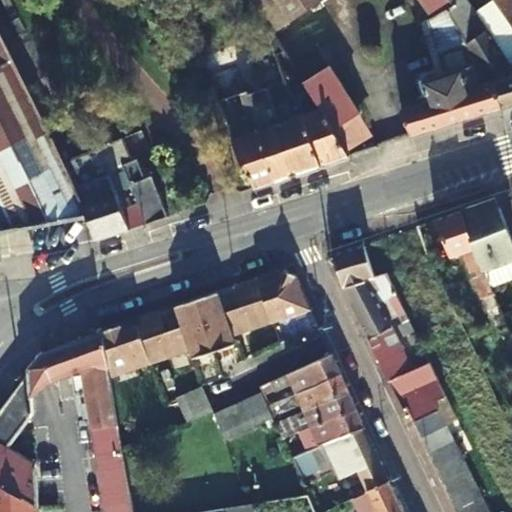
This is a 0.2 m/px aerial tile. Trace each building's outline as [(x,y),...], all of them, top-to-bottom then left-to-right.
[(261,0),(277,25),(318,0),(261,0)] [(449,0),(422,0),(435,18),(430,21),(445,72),(422,80),(428,102),(399,110),(410,136),(502,108),(501,105),(494,82),(491,82),(448,9),(453,5),(449,0)] [(511,63),(510,65),(471,3),(468,0),(449,0),(453,5),(448,9),(491,82),(494,82),(501,105),(502,108),(511,104),(511,63)] [(511,1),(511,0),(494,0),(511,26),(511,1)] [(0,232),(87,216),(83,204),(76,188),(62,160),(0,34),(0,232)] [(318,47),(292,62),(304,82),(329,66),(318,47)] [(310,91),(333,129),(359,113),(329,66),(304,82),(310,91)] [(244,104),(250,117),(255,130),(259,129),(276,177),(278,179),(321,164),(321,162),(304,113),(299,114),(293,97),(287,80),(240,95),(244,104)] [(321,162),(321,164),(349,155),(347,153),(344,148),(333,129),(310,91),(293,97),(299,114),(304,113),(321,162)] [(221,102),(219,103),(223,113),(244,104),(240,95),(221,102)] [(371,132),(359,113),(333,129),(344,148),(371,132)] [(255,130),(250,117),(228,125),(253,184),(254,187),(278,179),(276,177),(259,129),(255,130)] [(62,160),(76,188),(122,174),(107,142),(62,160)] [(124,165),(127,173),(145,225),(166,218),(151,173),(146,175),(139,160),(124,165)] [(122,174),(76,188),(83,204),(87,216),(94,238),(128,228),(129,231),(145,225),(127,173),(122,174)] [(489,200),(461,210),(462,212),(470,234),(469,235),(483,270),(511,258),(511,236),(500,207),(493,210),(489,200)] [(461,210),(436,218),(450,255),(463,251),(493,326),(503,322),(483,270),(469,235),(470,234),(462,212),(461,210)] [(385,273),(400,302),(414,297),(409,286),(404,268),(430,259),(419,227),(418,224),(362,242),(363,245),(373,277),(385,273)] [(443,392),(415,332),(402,338),(416,367),(412,368),(388,318),(404,310),(400,302),(385,273),(373,277),(363,245),(362,242),(330,254),(343,288),(401,407),(406,405),(456,511),(488,511),(434,396),(443,392)] [(221,311),(215,292),(195,300),(172,307),(179,325),(163,331),(157,313),(132,321),(134,328),(121,333),(118,326),(100,333),(101,335),(108,379),(148,365),(188,352),(191,359),(213,352),(232,345),(229,337),(272,323),(311,309),(295,275),(281,269),(269,274),(271,281),(258,286),(255,278),(231,287),(238,304),(221,311)] [(271,281),(269,274),(255,278),(258,286),(271,281)] [(470,341),(440,280),(430,285),(448,323),(439,327),(449,350),(470,341)] [(134,328),(132,321),(118,326),(121,333),(134,328)] [(101,335),(100,333),(40,353),(26,368),(27,373),(0,409),(0,484),(35,506),(35,507),(40,507),(37,465),(8,448),(31,413),(31,397),(56,380),(69,375),(74,395),(83,394),(110,389),(108,379),(101,335)] [(328,354),(286,373),(290,383),(270,392),(266,383),(259,386),(262,394),(267,404),(270,403),(276,401),(294,393),(337,375),(340,374),(330,353),(328,354)] [(337,375),(294,393),(302,411),(345,393),(348,391),(340,374),(337,375)] [(110,389),(83,394),(89,429),(116,425),(110,389)] [(175,401),(185,422),(211,411),(201,389),(175,401)] [(345,393),(302,411),(309,428),(334,417),(353,410),(356,408),(348,391),(345,393)] [(267,404),(262,394),(213,416),(224,440),(273,420),(267,404)] [(267,404),(273,420),(274,422),(277,421),(284,418),(276,401),(270,403),(267,404)] [(316,445),(326,441),(361,428),(364,427),(356,408),(353,410),(334,417),(309,428),(316,445)] [(274,422),(282,439),(284,438),(291,435),(284,418),(277,421),(274,422)] [(131,511),(128,491),(116,425),(89,429),(101,496),(103,511),(131,511)] [(361,428),(326,441),(342,477),(358,471),(368,491),(386,483),(389,481),(364,427),(361,428)] [(282,439),(289,456),(292,455),(298,452),(291,435),(284,438),(282,439)] [(289,456),(302,487),(319,480),(306,449),(298,452),(292,455),(289,456)] [(368,491),(353,498),(359,511),(403,511),(389,481),(386,483),(368,491)] [(0,511),(35,511),(35,507),(35,506),(0,484),(0,511)]
